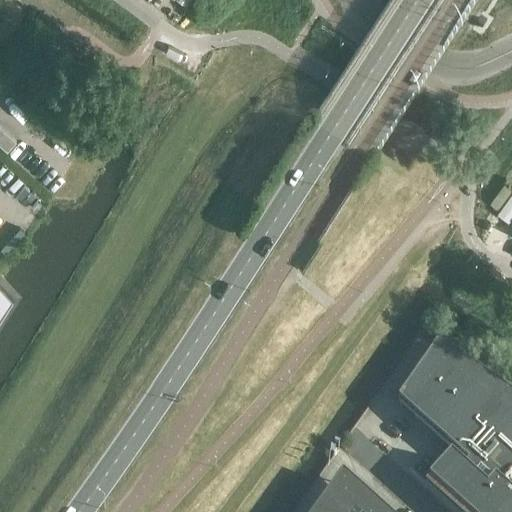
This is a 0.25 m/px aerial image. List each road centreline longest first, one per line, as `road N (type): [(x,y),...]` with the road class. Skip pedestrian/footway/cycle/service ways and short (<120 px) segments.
road 1 (secondary): [(78,511),(417,0)]
road 2 (tertiary): [(511,52),(474,68),(446,68),(356,0)]
